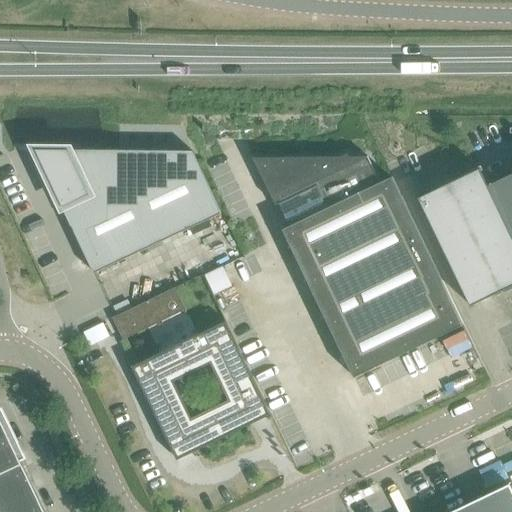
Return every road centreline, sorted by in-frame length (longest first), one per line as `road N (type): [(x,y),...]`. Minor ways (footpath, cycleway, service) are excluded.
road 1 (primary): [(511,61),(206,62)]
road 2 (unclassified): [(511,394),(264,511)]
road 3 (unclassified): [(258,0),(511,16)]
road 4 (unclassified): [(0,351),(28,355),(60,383),(124,511)]
road 5 (primary): [(206,62),(0,47)]
road 6 (primary): [(0,70),(206,62)]
